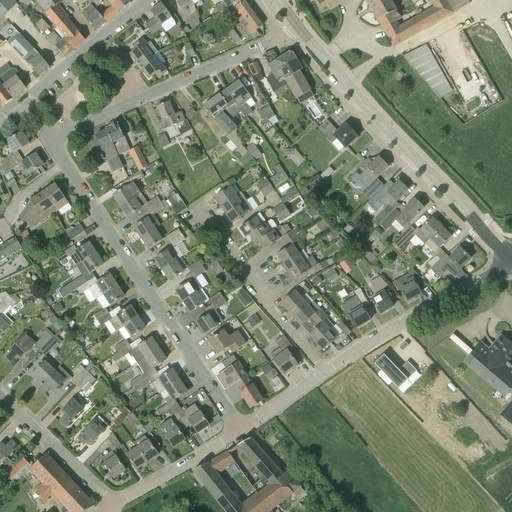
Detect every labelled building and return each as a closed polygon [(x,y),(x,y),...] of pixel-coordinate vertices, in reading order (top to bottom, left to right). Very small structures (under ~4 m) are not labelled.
[(0,0),(0,19),(17,4),(13,0),(0,0)] [(60,3),(57,0),(35,0),(45,14),(46,13),(58,5),(60,3)] [(119,13),(108,0),(105,0),(111,6),(100,15),(106,23),(119,13)] [(108,0),(119,13),(131,3),(129,0),(108,0)] [(192,1),(191,0),(175,0),(181,8),(192,1)] [(221,0),(223,2),(216,7),(220,13),(236,3),(239,0),(221,0)] [(236,17),(241,23),(254,13),(243,0),(239,0),(236,3),(220,13),(225,19),(232,15),(234,18),(236,17)] [(367,0),(394,47),(453,13),(445,0),(367,0)] [(172,18),(161,3),(150,11),(155,18),(150,22),(157,31),(162,28),(161,26),(172,18)] [(58,27),(68,19),(58,5),(46,13),(58,27)] [(106,23),(100,15),(92,5),(81,14),(96,32),(106,23)] [(225,19),(220,13),(214,17),(218,23),(225,19)] [(254,13),(241,23),(245,29),(247,27),(252,34),(263,26),(254,13)] [(69,18),(68,19),(58,27),(58,28),(55,31),(63,40),(64,40),(65,41),(66,41),(74,50),(85,40),(69,18)] [(43,33),(50,28),(42,19),(36,24),(43,33)] [(153,35),(157,31),(150,22),(145,25),(153,35)] [(233,29),(227,33),(234,43),(240,39),(233,29)] [(6,42),(19,55),(30,45),(19,32),(6,42)] [(65,41),(64,40),(63,40),(62,41),(54,32),(47,38),(55,46),(55,47),(64,58),(74,50),(66,41),(65,41)] [(139,66),(152,57),(157,53),(149,42),(147,44),(143,39),(134,46),(136,49),(130,54),(139,66)] [(184,46),(190,58),(195,55),(190,43),(184,46)] [(452,90),(426,44),(402,56),(440,99),(452,90)] [(30,45),(19,55),(29,65),(30,64),(40,76),(50,68),(30,45)] [(263,55),(273,73),(297,59),(293,53),(289,52),(278,59),(273,51),(263,55)] [(157,53),(152,57),(139,66),(149,79),(155,74),(157,77),(167,70),(163,65),(165,63),(157,53)] [(279,83),(285,80),(299,71),(303,69),(297,59),(273,73),(279,83)] [(252,76),(261,73),(257,63),(248,66),(252,76)] [(15,70),(10,69),(0,76),(0,82),(13,98),(26,88),(17,76),(19,75),(15,70)] [(299,71),(285,80),(296,99),(297,98),(300,104),(313,96),(310,90),(299,71)] [(239,81),(225,91),(241,112),(245,118),(252,112),(245,102),(250,98),(239,81)] [(0,108),(12,99),(13,98),(0,82),(0,108)] [(229,122),(241,112),(225,91),(203,107),(207,111),(207,112),(214,121),(223,114),(229,122)] [(185,120),(181,112),(174,115),(169,102),(157,107),(163,120),(158,122),(162,131),(183,122),(185,126),(178,130),(180,136),(192,130),(186,120),(185,120)] [(275,116),(269,105),(258,112),(265,122),(268,120),(275,116)] [(197,113),(192,108),(185,115),(189,120),(197,113)] [(242,157),(248,153),(245,149),(241,145),(242,144),(237,137),(234,129),(229,122),(223,114),(214,121),(213,122),(228,135),(226,137),(230,141),(225,145),(232,152),(236,149),(242,157)] [(327,120),(318,128),(325,136),(333,127),(327,120)] [(106,129),(107,131),(118,156),(129,151),(138,172),(146,167),(137,148),(130,151),(117,121),(109,124),(111,126),(106,129)] [(325,136),(332,144),(337,139),(345,148),(357,137),(346,125),(338,132),(333,127),(325,136)] [(107,131),(96,135),(103,151),(113,173),(123,168),(118,156),(107,131)] [(8,141),(16,152),(29,144),(21,132),(8,141)] [(169,144),(164,134),(157,137),(162,147),(169,144)] [(245,148),(249,153),(250,155),(255,161),(262,155),(253,143),(245,148)] [(41,175),(37,169),(43,165),(36,154),(22,163),(30,174),(31,176),(24,181),(28,186),(41,175)] [(254,161),(249,154),(240,162),(246,169),(255,163),(254,161)] [(0,170),(11,163),(8,157),(0,162),(0,170)] [(364,171),(359,176),(368,185),(360,193),(368,201),(383,185),(377,178),(388,167),(378,158),(372,164),(368,159),(360,167),(364,171)] [(15,168),(11,163),(0,170),(3,176),(15,168)] [(290,178),(280,163),(274,167),(278,172),(270,177),(276,187),(290,178)] [(326,181),(336,172),(330,165),(320,175),(326,181)] [(128,179),(131,185),(143,178),(139,172),(128,179)] [(214,197),(220,206),(236,195),(230,187),(236,183),(233,178),(221,186),(225,191),(214,197)] [(8,188),(16,184),(13,179),(6,184),(8,188)] [(266,179),(262,182),(269,194),(274,190),(266,179)] [(378,211),(385,204),(387,202),(389,205),(394,200),(396,202),(408,190),(399,182),(394,186),(389,181),(378,191),(379,192),(368,202),(378,211)] [(262,182),(257,186),(264,197),(269,194),(262,182)] [(55,184),(42,193),(47,201),(50,199),(57,210),(58,210),(68,203),(55,184)] [(303,197),(309,191),(303,185),(297,190),(303,197)] [(113,195),(120,206),(134,197),(127,187),(113,195)] [(286,194),(290,200),(299,193),(295,187),(286,194)] [(220,206),(226,214),(246,201),(241,192),(236,195),(220,206)] [(47,201),(42,193),(31,201),(31,202),(29,203),(18,217),(27,224),(30,229),(43,220),(57,210),(50,199),(47,201)] [(146,205),(149,210),(164,200),(160,202),(157,197),(148,204),(141,193),(134,197),(120,206),(128,217),(146,205)] [(176,216),(187,209),(181,199),(170,207),(176,216)] [(380,224),(385,230),(395,220),(404,228),(423,208),(414,199),(400,213),(395,209),(393,211),(380,224)] [(141,238),(155,229),(160,226),(153,215),(168,205),(164,200),(149,210),(153,215),(134,227),(141,238)] [(246,201),(226,214),(231,223),(252,209),(246,201)] [(283,204),(278,207),(286,218),(291,215),(283,204)] [(388,206),(372,222),(377,227),(380,224),(393,211),(388,206)] [(278,207),(273,210),(281,222),(286,218),(278,207)] [(314,208),(307,213),(311,218),(317,213),(314,208)] [(246,237),(249,235),(266,223),(259,213),(254,217),(255,218),(240,228),(246,237)] [(424,245),(425,244),(442,227),(432,218),(420,230),(415,235),(424,245)] [(255,244),(258,241),(280,226),(276,228),(271,219),(266,223),(249,235),(255,244)] [(67,234),(71,240),(80,234),(84,232),(80,225),(67,234)] [(281,238),(284,243),(296,235),(292,230),(291,231),(288,227),(281,228),(280,226),(258,241),(264,250),(281,238)] [(393,243),(397,248),(415,231),(411,226),(393,243)] [(84,232),(87,235),(87,236),(94,231),(91,227),(84,232)] [(298,227),(292,230),(296,235),(301,232),(298,227)] [(431,268),(431,269),(446,255),(440,248),(451,237),(442,227),(425,244),(432,251),(436,255),(433,258),(423,266),(427,271),(431,268)] [(378,228),(372,233),(378,238),(383,233),(378,228)] [(155,229),(141,238),(148,249),(162,240),(155,229)] [(181,234),(178,229),(167,236),(170,242),(181,234)] [(334,229),(329,232),(334,239),(339,235),(334,229)] [(26,245),(33,241),(27,231),(20,235),(26,245)] [(185,240),(181,234),(170,242),(174,247),(185,240)] [(276,255),(282,264),(298,253),(293,245),(299,240),(296,235),(284,243),(287,248),(276,255)] [(0,261),(6,257),(9,261),(28,250),(25,246),(26,245),(20,236),(15,238),(6,244),(0,247),(0,261)] [(77,266),(96,254),(89,243),(78,250),(74,245),(67,250),(56,257),(59,263),(69,256),(76,267),(77,266)] [(162,270),(176,261),(182,257),(176,248),(170,252),(169,250),(155,259),(162,270)] [(446,255),(431,269),(440,277),(449,268),(459,268),(460,270),(471,259),(460,248),(450,259),(446,255)] [(349,257),(354,263),(362,257),(357,251),(349,257)] [(369,252),(364,256),(372,263),(376,259),(369,252)] [(288,272),(304,262),(298,253),(282,264),(288,272)] [(96,254),(83,263),(90,273),(92,272),(103,265),(96,254)] [(308,257),(312,264),(318,261),(314,254),(308,257)] [(328,266),(333,263),(331,258),(325,261),(313,267),(316,273),(328,266)] [(349,258),(339,265),(345,274),(356,267),(349,258)] [(176,261),(162,270),(169,281),(183,272),(176,261)] [(188,268),(191,274),(202,266),(199,261),(188,268)] [(304,262),(288,272),(294,281),(310,270),(304,262)] [(382,268),(377,262),(372,267),(378,274),(382,271),(382,268)] [(176,291),(183,302),(196,293),(202,289),(202,288),(196,278),(206,271),(202,266),(191,274),(185,278),(188,283),(176,291)] [(462,272),(457,277),(459,280),(465,276),(462,272)] [(401,289),(404,295),(405,295),(408,301),(421,294),(418,289),(426,284),(418,275),(413,278),(411,274),(395,282),(395,284),(398,291),(401,289)] [(84,275),(64,288),(59,291),(63,298),(69,295),(73,292),(77,289),(76,289),(88,281),(84,275)] [(91,287),(88,281),(76,289),(77,289),(79,292),(80,295),(88,289),(95,300),(104,294),(117,285),(110,275),(91,287)] [(322,282),(319,277),(311,282),(315,287),(322,282)] [(372,299),(381,314),(393,307),(383,289),(388,286),(380,277),(369,283),(377,296),(372,299)] [(311,290),(306,284),(302,287),(308,293),(311,290)] [(117,285),(104,294),(111,305),(124,296),(117,285)] [(369,305),(359,288),(357,290),(354,285),(347,289),(352,298),(358,309),(349,314),(357,328),(370,320),(364,308),(369,305)] [(241,302),(248,297),(243,290),(236,294),(241,302)] [(280,303),(287,311),(301,298),(294,290),(280,303)] [(0,305),(9,296),(5,291),(0,294),(0,293),(0,305)] [(190,312),(203,304),(196,293),(183,302),(190,312)] [(208,300),(209,300),(212,305),(223,298),(220,293),(209,300),(208,300)] [(14,294),(10,296),(14,300),(16,302),(19,299),(14,294)] [(9,296),(0,305),(0,312),(1,314),(10,305),(12,307),(16,302),(9,296)] [(223,298),(212,305),(215,310),(197,323),(204,334),(223,322),(215,311),(227,303),(223,298)] [(287,311),(294,319),(308,306),(301,298),(287,311)] [(310,318),(314,322),(324,313),(313,301),(308,306),(294,319),(301,326),(310,318)] [(60,303),(52,306),(56,314),(63,310),(60,303)] [(118,331),(124,326),(138,317),(131,306),(117,315),(117,316),(112,319),(109,313),(97,321),(101,326),(111,320),(118,331)] [(94,316),(97,321),(109,313),(105,308),(94,316)] [(309,335),(316,343),(330,330),(323,322),(328,318),(324,313),(314,322),(318,327),(309,335)] [(247,321),(248,322),(252,328),(261,322),(255,315),(247,321)] [(124,326),(125,327),(128,332),(131,337),(145,328),(138,317),(124,326)] [(0,318),(0,336),(9,327),(0,318)] [(341,322),(337,326),(346,336),(351,332),(341,322)] [(45,330),(40,334),(42,336),(36,343),(34,345),(39,351),(52,337),(45,330)] [(330,330),(316,343),(323,350),(337,338),(330,330)] [(245,344),(237,332),(228,338),(224,331),(209,341),(217,354),(229,347),(233,353),(245,344)] [(20,359),(30,348),(34,345),(36,343),(27,335),(28,334),(27,332),(21,339),(4,356),(10,362),(17,356),(20,359)] [(274,360),(284,375),(297,365),(287,351),(293,347),(284,335),(275,341),(283,353),(274,360)] [(59,344),(52,337),(39,351),(44,355),(53,347),(55,349),(59,344)] [(501,394),(504,396),(511,386),(511,380),(507,376),(511,369),(511,368),(510,367),(511,366),(507,363),(511,357),(511,345),(503,337),(487,355),(479,348),(466,364),(497,391),(495,394),(498,397),(501,394)] [(133,357),(137,363),(159,349),(152,338),(133,350),(130,345),(118,353),(122,358),(128,354),(130,357),(133,357)] [(116,349),(118,353),(130,345),(126,340),(115,347),(116,349)] [(409,346),(405,342),(399,348),(402,352),(409,346)] [(144,374),(136,379),(130,383),(134,388),(139,384),(157,373),(154,368),(166,360),(159,349),(137,363),(144,374)] [(115,363),(122,358),(118,353),(115,355),(111,357),(115,363)] [(226,389),(235,384),(235,383),(246,376),(238,362),(237,363),(232,355),(223,361),(228,369),(217,376),(226,389)] [(399,370),(384,355),(374,364),(398,389),(417,371),(408,362),(399,370)] [(87,367),(92,361),(87,357),(82,363),(87,367)] [(32,383),(38,389),(54,371),(45,362),(34,373),(38,376),(32,383)] [(273,370),(268,364),(261,369),(266,376),(273,370)] [(75,386),(88,372),(80,365),(76,369),(78,371),(70,380),(75,386)] [(54,371),(38,389),(44,394),(50,388),(54,391),(62,382),(64,384),(71,377),(60,366),(54,371)] [(94,368),(89,373),(93,377),(98,372),(94,368)] [(158,395),(166,390),(180,381),(172,370),(161,378),(157,373),(139,384),(143,390),(149,386),(151,389),(154,388),(158,395)] [(95,379),(88,372),(75,386),(80,390),(89,382),(91,384),(95,379)] [(235,383),(235,384),(251,408),(262,401),(246,376),(235,383)] [(278,376),(274,378),(281,388),(285,385),(278,376)] [(160,416),(167,412),(173,408),(178,405),(175,399),(187,392),(180,381),(166,390),(170,395),(164,399),(167,404),(157,411),(160,416)] [(82,410),(77,404),(80,401),(75,397),(72,400),(73,400),(62,411),(66,414),(60,421),(66,427),(82,410)] [(511,425),(511,402),(501,416),(511,425)] [(178,405),(173,408),(180,420),(186,416),(184,413),(178,405)] [(192,425),(197,433),(209,426),(200,412),(196,405),(184,413),(186,416),(180,420),(186,429),(192,425)] [(131,414),(123,406),(119,411),(121,413),(113,422),(118,427),(127,417),(131,414)] [(173,408),(167,412),(171,418),(159,426),(173,447),(185,440),(176,426),(177,426),(175,423),(180,420),(173,408)] [(131,414),(127,417),(135,427),(140,423),(132,413),(131,414)] [(104,421),(99,426),(94,421),(78,438),(84,444),(90,438),(94,441),(109,426),(104,421)] [(108,438),(116,449),(121,445),(113,433),(108,438)] [(134,442),(137,448),(147,462),(158,455),(148,441),(144,436),(134,442)] [(97,450),(101,454),(109,446),(112,452),(113,451),(116,449),(108,438),(97,450)] [(253,487),(259,494),(271,510),(291,494),(295,498),(304,491),(287,472),(283,475),(250,438),(238,446),(266,476),(253,487)] [(0,445),(0,463),(1,464),(18,447),(11,441),(5,448),(2,444),(0,445)] [(147,462),(137,448),(127,455),(136,470),(147,462)] [(116,456),(113,451),(112,452),(102,459),(105,463),(104,464),(114,478),(125,471),(116,456)] [(225,511),(268,511),(271,510),(259,494),(242,507),(222,482),(241,471),(227,452),(194,471),(225,511)] [(83,511),(94,506),(46,455),(30,469),(44,484),(36,491),(38,494),(45,503),(54,494),(70,511),(67,511),(83,511)] [(4,473),(11,480),(29,464),(21,456),(4,473)]
